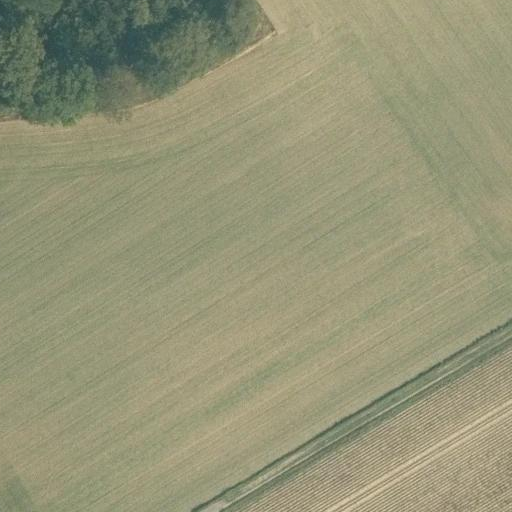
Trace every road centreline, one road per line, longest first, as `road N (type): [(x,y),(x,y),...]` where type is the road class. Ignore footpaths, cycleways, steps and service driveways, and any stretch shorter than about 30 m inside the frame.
road 1 (track): [(511,331),(211,511)]
road 2 (track): [(0,111),(194,83),(297,24)]
